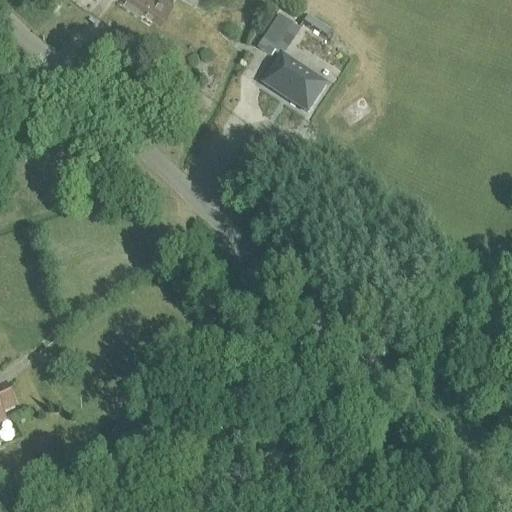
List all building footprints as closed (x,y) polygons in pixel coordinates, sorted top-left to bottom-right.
[(145,6),(161,17),(172,0),(122,0),(141,12),(145,6)] [(278,19),(257,51),(271,60),(292,28),(278,19)] [(307,19),(303,26),(325,40),(329,33),(307,19)] [(308,112),(325,84),(281,56),(263,85),(308,112)] [(374,116),(361,98),(339,113),(351,131),(374,116)] [(15,411),(4,386),(0,388),(0,426),(6,424),(3,415),(15,411)]
